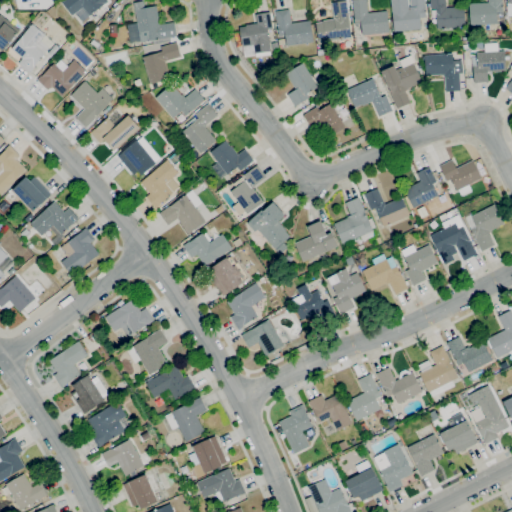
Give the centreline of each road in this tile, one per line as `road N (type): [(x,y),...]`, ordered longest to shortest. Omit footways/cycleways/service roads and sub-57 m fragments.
road 1 (residential): [(0,91),(96,186),(176,291),(241,398),(289,511)]
road 2 (residential): [(207,0),(210,47),(310,181),(429,131),(484,124),(511,182)]
road 3 (residential): [(511,265),(241,398)]
road 4 (residential): [(0,355),(97,511)]
road 5 (residential): [(2,358),(148,252)]
